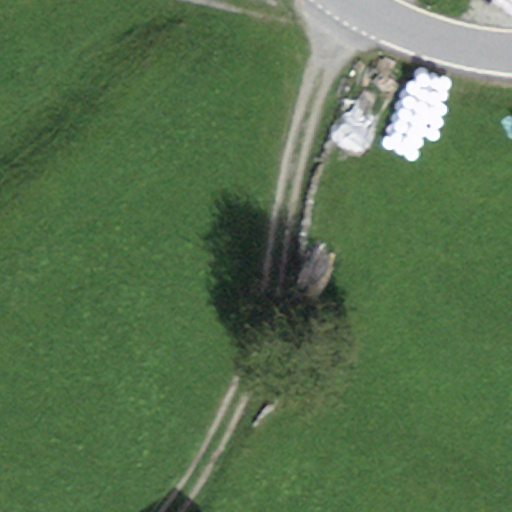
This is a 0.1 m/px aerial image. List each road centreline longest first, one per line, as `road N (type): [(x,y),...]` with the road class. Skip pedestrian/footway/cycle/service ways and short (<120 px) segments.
road 1 (track): [(332,0),(277,342),(192,511)]
road 2 (unclassified): [(511,54),(462,48),(354,0)]
